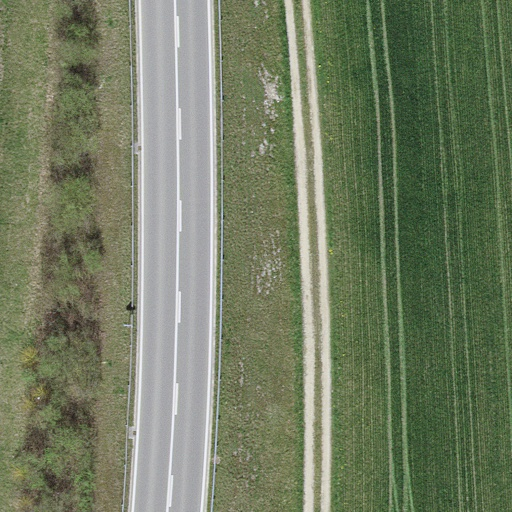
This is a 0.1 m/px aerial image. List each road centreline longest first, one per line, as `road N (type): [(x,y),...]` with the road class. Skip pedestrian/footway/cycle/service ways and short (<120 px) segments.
road 1 (track): [(297,0),(315,252),(317,511)]
road 2 (secondary): [(176,0),(180,206),(168,511)]
